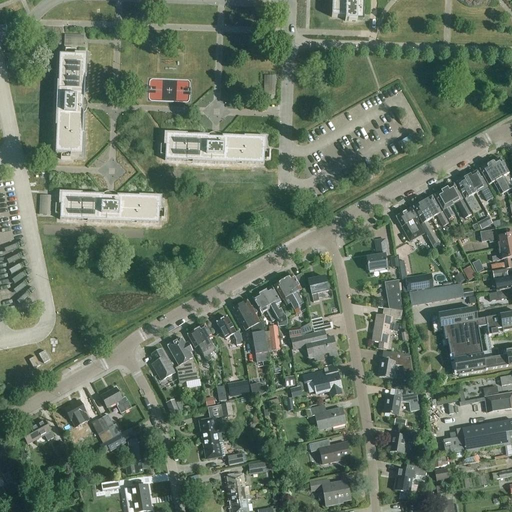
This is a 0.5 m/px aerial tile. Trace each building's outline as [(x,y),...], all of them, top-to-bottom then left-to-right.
[(331,0),(331,18),(345,19),(345,22),(357,23),(357,22),(362,22),(363,16),(363,11),(360,11),(360,6),(363,6),(362,0),(331,0)] [(84,36),(64,36),(64,47),(83,48),(84,36)] [(70,158),(83,158),(84,135),(83,135),(82,135),(83,113),(83,114),(82,114),(82,107),(83,107),(83,106),(82,106),(83,100),(84,100),(85,78),(86,78),(87,56),(74,55),(74,57),(59,56),(58,79),(61,79),(61,84),(57,83),(55,128),(59,128),(59,133),(56,132),(55,155),(70,156),(70,158)] [(264,77),(264,96),(275,96),(275,77),(264,77)] [(216,138),(215,138),(208,138),(209,138),(209,137),(187,136),(187,135),(164,134),(164,147),(165,147),(165,162),(187,162),(188,160),(192,160),(192,164),(236,166),(237,162),(241,162),(241,165),(264,166),(264,151),(266,151),(267,138),(244,137),(244,138),(222,137),(222,138),(222,139),(216,138)] [(490,165),(506,194),(508,197),(511,195),(511,192),(504,178),(509,175),(500,160),(490,165)] [(500,197),(506,194),(490,165),(479,171),(488,187),(493,184),(500,197)] [(476,173),(466,178),(476,195),(481,192),(487,203),(493,199),(481,179),(480,179),(476,173)] [(476,195),(466,178),(457,184),(460,191),(459,191),(471,212),(477,208),(471,197),(476,195)] [(453,186),(444,191),(452,206),(456,204),(465,220),(471,217),(462,201),(453,186)] [(452,206),(444,191),(434,197),(443,212),(448,221),(453,218),(448,209),(452,206)] [(87,219),(87,223),(131,225),(132,221),(136,221),(136,224),(159,225),(159,210),(161,210),(162,197),(139,196),(139,197),(139,198),(117,197),(117,198),(111,198),(111,197),(110,197),(110,198),(103,197),(104,197),(104,196),(82,195),(82,194),(59,193),(59,206),(60,206),(60,221),(82,222),(82,219),(87,219)] [(432,198),(423,203),(432,220),(437,217),(443,228),(448,225),(443,215),(442,215),(441,214),(432,198)] [(432,220),(423,203),(413,209),(422,225),(421,226),(430,243),(436,239),(426,223),(432,220)] [(412,226),(418,222),(411,210),(396,219),(410,242),(419,238),(412,226)] [(484,221),(478,224),(481,231),(487,228),(484,221)] [(511,247),(511,235),(496,238),(495,231),(479,234),(481,244),(489,242),(489,244),(497,243),(498,250),(511,247)] [(449,237),(453,244),(457,241),(454,235),(449,237)] [(367,267),(366,267),(367,271),(368,271),(368,273),(379,271),(380,273),(387,272),(385,257),(387,257),(385,240),(374,242),(377,258),(366,259),(367,267)] [(511,247),(498,250),(499,257),(492,258),(492,263),(511,259),(511,247)] [(491,266),(492,273),(506,271),(504,264),(491,266)] [(463,272),(468,282),(476,278),(470,268),(463,272)] [(511,277),(507,279),(506,271),(492,273),(493,281),(495,281),(496,287),(497,286),(498,293),(510,291),(510,290),(511,289),(511,277)] [(461,275),(454,278),(457,285),(464,282),(461,275)] [(282,302),(283,301),(286,307),(290,305),(296,315),(299,314),(298,307),(302,304),(296,294),(301,291),(293,277),(274,287),(282,302)] [(319,302),(317,295),(328,293),(324,278),(308,282),(311,297),(312,297),(313,304),(319,302)] [(422,290),(420,279),(406,281),(408,292),(422,290)] [(389,310),(402,312),(398,282),(384,284),(389,310)] [(409,295),(411,308),(464,299),(461,286),(409,295)] [(277,320),(278,328),(286,327),(285,318),(281,311),(278,312),(275,307),(280,304),(271,288),(262,294),(277,320)] [(498,301),(506,300),(506,299),(511,298),(511,302),(511,291),(496,294),(498,301)] [(272,323),(277,320),(262,294),(252,299),(261,315),(266,312),(272,323)] [(267,352),(264,334),(262,322),(261,322),(260,321),(258,322),(255,316),(257,314),(253,307),(250,308),(247,302),(233,310),(245,332),(252,329),(253,335),(252,335),(256,364),(267,362),(266,358),(267,358),(266,354),(267,354),(267,352)] [(402,312),(389,310),(389,311),(384,310),(383,318),(377,317),(372,342),(380,344),(379,349),(387,351),(390,332),(397,333),(398,326),(391,325),(392,319),(400,321),(402,313),(402,312)] [(485,373),(485,372),(511,367),(511,350),(505,352),(506,357),(483,361),(478,329),(477,329),(476,326),(486,327),(488,338),(497,336),(497,331),(502,330),(502,333),(511,331),(511,315),(477,321),(475,310),(431,318),(434,334),(443,332),(445,342),(447,341),(450,357),(452,356),(455,372),(457,371),(458,377),(485,373)] [(236,340),(237,347),(242,346),(241,337),(238,333),(235,334),(226,318),(216,324),(226,340),(233,336),(236,340)] [(319,320),(311,322),(314,334),(333,329),(332,324),(320,327),(319,320)] [(205,326),(196,331),(209,355),(215,352),(209,341),(212,339),(205,326)] [(269,333),(264,334),(267,352),(280,351),(277,327),(268,328),(269,333)] [(288,331),(290,339),(301,337),(300,329),(288,331)] [(209,355),(196,331),(187,336),(195,349),(198,348),(207,363),(212,360),(209,355)] [(311,345),(315,362),(324,360),(322,355),(328,354),(330,359),(337,357),(333,338),(326,340),(324,333),(291,341),(293,350),(306,347),(305,346),(311,345)] [(199,370),(189,353),(192,352),(188,344),(185,346),(181,339),(167,347),(179,367),(175,370),(177,373),(179,385),(201,381),(199,370)] [(156,364),(152,366),(161,382),(176,374),(169,361),(167,362),(161,351),(151,356),(156,364)] [(38,356),(44,365),(50,361),(45,352),(38,356)] [(389,363),(381,362),(380,361),(378,378),(392,380),(395,366),(403,368),(404,376),(413,375),(410,357),(409,358),(409,355),(402,356),(391,354),(389,363)] [(27,362),(33,371),(38,368),(33,359),(27,362)] [(340,390),(341,390),(337,375),(325,377),(324,372),(303,377),(305,385),(313,383),(317,396),(329,393),(330,398),(341,395),(340,390)] [(511,376),(500,379),(501,387),(511,385),(511,376)] [(284,379),(285,388),(295,387),(293,378),(284,379)] [(236,385),(238,396),(248,394),(246,383),(236,385)] [(226,401),(224,388),(216,389),(219,403),(226,401)] [(290,390),(292,399),(302,397),(300,388),(290,390)] [(496,388),(483,390),(484,397),(498,394),(496,388)] [(117,408),(121,415),(131,409),(127,402),(125,399),(122,401),(116,389),(100,397),(107,409),(116,405),(117,408)] [(383,414),(398,417),(400,403),(409,404),(410,413),(419,412),(416,394),(408,396),(408,393),(396,391),(394,399),(386,398),(383,414)] [(511,393),(484,399),(488,415),(511,410),(511,393)] [(213,399),(205,400),(206,407),(214,405),(213,399)] [(166,404),(171,415),(179,413),(174,401),(166,404)] [(71,422),(74,427),(89,419),(79,402),(64,410),(71,422)] [(220,407),(222,419),(233,417),(231,405),(220,407)] [(346,425),(342,410),(326,413),(324,407),(311,411),(313,418),(315,417),(318,432),(346,425)] [(102,419),(113,440),(121,436),(116,426),(113,427),(107,416),(102,419)] [(103,445),(113,440),(102,419),(97,422),(103,433),(98,436),(103,445)] [(199,423),(203,442),(221,438),(220,432),(217,432),(214,420),(199,423)] [(21,434),(28,446),(45,437),(48,443),(54,439),(44,421),(21,434)] [(457,439),(443,442),(446,457),(511,445),(511,421),(456,431),(457,439)] [(389,453),(403,455),(406,441),(414,442),(415,434),(402,431),(401,438),(391,436),(389,453)] [(121,436),(113,440),(100,447),(103,452),(108,449),(110,452),(125,444),(121,436)] [(221,438),(203,442),(206,461),(222,458),(219,445),(222,445),(221,438)] [(133,464),(126,465),(128,476),(142,474),(142,471),(149,470),(145,444),(138,445),(137,441),(128,443),(129,448),(130,448),(133,464)] [(309,446),(311,456),(319,454),(322,466),(350,460),(346,444),(330,448),(328,441),(309,446)] [(56,449),(65,466),(75,461),(65,444),(56,449)] [(227,458),(229,468),(243,465),(242,455),(227,458)] [(431,461),(433,471),(441,469),(439,459),(431,461)] [(0,475),(1,474),(3,477),(10,472),(8,461),(1,463),(1,465),(0,465),(0,475)] [(66,467),(68,471),(77,466),(75,462),(66,467)] [(248,466),(250,477),(266,474),(264,464),(248,466)] [(394,492),(409,494),(411,480),(414,480),(415,477),(425,478),(426,470),(414,468),(413,473),(398,471),(394,492)] [(434,473),(436,483),(448,481),(446,470),(434,473)] [(511,471),(492,475),(493,482),(511,478),(511,471)] [(227,478),(230,498),(249,495),(248,488),(245,489),(244,484),(245,484),(246,482),(246,478),(244,476),(243,477),(243,476),(234,477),(234,475),(228,476),(228,478),(227,478)] [(311,494),(317,492),(323,491),(326,508),(343,505),(342,503),(351,502),(347,484),(330,487),(328,481),(309,484),(311,494)] [(120,482),(103,485),(104,493),(122,490),(120,482)] [(150,511),(147,486),(131,489),(135,511),(150,511)] [(436,488),(438,505),(452,503),(451,494),(442,495),(441,487),(436,488)] [(249,495),(230,498),(232,511),(248,511),(247,502),(250,501),(249,495)] [(428,509),(426,500),(418,501),(419,510),(428,509)] [(452,503),(438,505),(439,511),(458,511),(458,506),(453,507),(452,503)]
